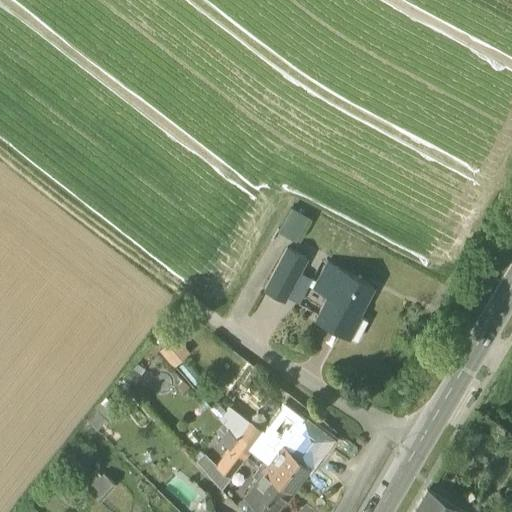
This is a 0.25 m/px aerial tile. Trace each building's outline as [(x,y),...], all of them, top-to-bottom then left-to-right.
[(290,208),(278,229),(295,239),(307,218),(290,208)] [(306,258),(286,248),(264,290),(283,300),(285,296),(298,272),(306,258)] [(349,336),(356,339),(366,320),(359,316),(360,315),(357,313),(372,285),(327,261),(316,281),(316,282),(330,290),(327,296),(314,319),(348,337),(349,336)] [(307,285),(327,296),(330,290),(316,282),(316,281),(298,272),(285,296),(297,303),(307,285)] [(189,352),(175,335),(159,349),(173,365),(189,352)] [(203,379),(186,359),(177,367),(194,387),(203,379)] [(269,394),(247,422),(249,423),(261,433),(283,404),(269,394)] [(283,404),(261,433),(250,448),(264,459),(269,463),(281,446),(302,419),(283,404)] [(236,440),(249,423),(247,422),(227,407),(218,418),(227,429),(230,433),(236,440)] [(328,439),(302,419),(281,446),(307,466),(328,439)] [(236,440),(234,443),(246,452),(250,448),(261,433),(249,423),(236,440)] [(220,437),(228,450),(231,446),(224,441),(230,433),(227,429),(220,437)] [(224,441),(231,446),(234,443),(236,440),(230,433),(224,441)] [(231,473),(246,452),(234,443),(231,446),(228,450),(218,463),(231,473)] [(264,459),(258,467),(288,490),(307,467),(307,466),(281,446),(269,463),(264,459)] [(195,461),(206,473),(214,464),(203,453),(195,461)] [(206,473),(220,488),(228,477),(214,464),(206,473)] [(264,511),(270,511),(288,490),(258,467),(252,474),(257,479),(244,495),(264,511)] [(103,471),(87,489),(98,499),(115,481),(103,471)] [(463,511),(464,511),(426,489),(412,511),(463,511)]
